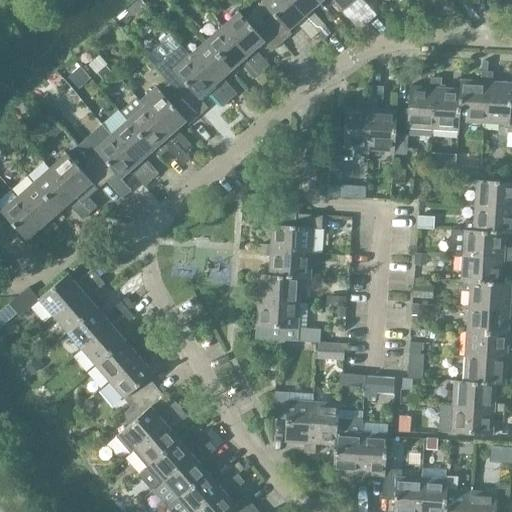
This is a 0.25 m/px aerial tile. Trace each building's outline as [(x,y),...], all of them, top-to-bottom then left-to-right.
[(290,0),(261,0),(252,8),(282,42),(292,34),(288,29),(297,21),(312,38),(318,32),(290,0)] [(290,0),(318,32),(326,25),(311,8),(319,1),(318,0),(290,0)] [(347,0),(318,0),(319,1),(320,0),(336,0),(344,9),(351,4),(347,0)] [(239,10),(222,25),(261,71),(269,64),(255,48),(263,40),(272,51),(282,42),(252,8),(244,15),(239,10)] [(411,8),(404,14),(405,16),(412,23),(419,17),(418,15),(411,8)] [(222,25),(205,40),(231,69),(241,61),(255,77),(261,71),(222,25)] [(205,40),(189,54),(229,99),(237,93),(222,77),(231,69),(205,40)] [(190,88),(181,96),(198,116),(208,107),(199,97),(208,89),(222,106),(229,99),(189,54),(173,68),(190,88)] [(103,81),(111,74),(104,65),(96,73),(103,81)] [(461,79),(460,89),(462,89),(460,121),(484,122),(486,81),(492,81),(493,70),(481,70),(480,80),(461,79)] [(430,76),(430,87),(435,87),(433,129),(459,131),(460,121),(462,89),(460,89),(441,88),(442,77),(430,76)] [(511,82),(492,81),(486,81),(484,122),(507,124),(507,132),(511,132),(511,105),(510,105),(511,82)] [(365,98),(365,109),(371,109),(368,150),(394,152),(395,134),(394,134),(396,111),(395,111),(376,110),(377,99),(383,99),(384,87),(384,85),(372,85),(371,99),(365,98)] [(157,86),(140,102),(143,105),(183,152),(184,151),(192,144),(178,128),(186,120),(189,124),(198,116),(181,96),(172,103),(161,90),(157,86)] [(410,86),(408,109),(410,109),(408,127),(433,129),(435,87),(430,87),(410,86)] [(143,105),(127,119),(153,149),(160,157),(167,151),(172,151),(185,167),(191,161),(183,152),(143,105)] [(50,119),(61,120),(61,108),(50,108),(50,119)] [(331,129),(330,156),(344,157),(353,158),(353,149),(368,150),(371,109),(365,109),(345,108),(343,130),(331,129)] [(395,134),(408,135),(408,127),(410,109),(408,109),(395,108),(395,111),(396,111),(394,134),(395,134)] [(61,131),(50,119),(45,114),(38,121),(54,138),(61,131)] [(127,119),(111,134),(151,180),(159,173),(144,156),(153,149),(127,119)] [(98,153),(89,161),(107,181),(116,173),(120,177),(130,168),(145,185),(151,180),(111,134),(94,148),(98,153)] [(67,152),(49,168),(90,213),(98,207),(89,196),(107,181),(89,161),(80,168),(67,152)] [(432,153),(430,169),(431,169),(456,171),(457,155),(432,153)] [(464,161),(463,170),(481,172),(481,162),(464,161)] [(49,168),(33,182),(58,210),(68,202),(83,219),(90,213),(49,168)] [(511,182),(478,180),(476,206),(511,207),(511,182)] [(33,182),(16,196),(57,242),(64,235),(49,218),(58,210),(33,182)] [(328,185),(327,197),(339,198),(340,185),(328,185)] [(57,242),(16,196),(0,210),(25,239),(35,230),(50,248),(57,242)] [(466,221),(466,230),(506,233),(506,234),(511,234),(511,207),(476,206),(475,221),(466,221)] [(273,226),(272,244),(271,251),(312,254),(314,229),(323,230),(323,216),(273,213),(272,226),(273,226)] [(418,215),(417,227),(433,228),(434,216),(418,215)] [(511,265),(511,248),(505,249),(506,234),(506,233),(466,230),(451,230),(450,255),(464,256),(504,259),(504,265),(511,265)] [(271,257),(270,274),(301,276),(301,278),(310,279),(312,254),(271,251),(272,244),(261,244),(261,256),(271,257)] [(427,254),(415,253),(415,265),(426,265),(427,254)] [(462,282),(472,283),(503,285),(503,283),(504,265),(504,259),(464,256),(462,282)] [(39,300),(53,316),(99,276),(93,269),(76,284),(68,274),(39,300)] [(248,305),(258,306),(259,300),(300,302),(301,278),(301,276),(270,274),(260,273),(259,294),(249,294),(248,305)] [(53,316),(68,333),(97,307),(89,298),(106,283),(99,276),(53,316)] [(472,283),(470,307),(510,309),(509,315),(511,315),(511,303),(510,303),(511,284),(503,283),(503,285),(472,283)] [(18,297),(9,305),(19,317),(39,300),(34,294),(29,288),(18,297)] [(434,289),(414,288),(413,300),(433,301),(434,289)] [(330,295),(329,304),(333,305),(345,305),(348,306),(348,296),(330,295)] [(126,298),(121,302),(127,308),(132,304),(126,298)] [(257,326),(256,339),(279,340),(280,340),(306,342),(320,342),(320,329),(307,328),(307,327),(298,327),(300,302),(259,300),(258,306),(257,326)] [(68,333),(82,349),(128,309),(127,308),(121,302),(105,316),(97,307),(68,333)] [(333,305),(332,315),(345,316),(345,305),(333,305)] [(470,307),(469,332),(508,334),(509,315),(510,309),(470,307)] [(82,349),(96,365),(125,340),(117,331),(134,316),(128,309),(82,349)] [(412,314),(411,328),(425,329),(426,315),(412,314)] [(154,331),(150,335),(155,341),(159,337),(154,331)] [(469,332),(467,356),(507,359),(507,353),(508,334),(469,332)] [(96,365),(110,382),(156,342),(155,341),(150,335),(133,349),(125,340),(96,365)] [(35,346),(32,338),(23,341),(26,349),(35,346)] [(410,341),(409,353),(420,353),(421,341),(410,341)] [(156,342),(110,382),(125,399),(132,408),(137,404),(157,387),(149,378),(154,373),(146,363),(162,349),(156,342)] [(319,358),(344,360),(345,344),(320,342),(319,358)] [(467,356),(465,381),(496,383),(496,385),(505,386),(507,365),(511,365),(511,353),(507,353),(507,359),(467,356)] [(39,358),(26,369),(32,376),(45,365),(39,358)] [(408,375),(407,376),(412,376),(424,376),(424,364),(408,363),(408,375)] [(353,373),(353,385),(365,386),(366,374),(353,373)] [(365,386),(365,397),(376,398),(376,393),(393,394),(394,376),(366,374),(365,386)] [(412,376),(407,376),(402,375),(401,386),(412,387),(412,376)] [(456,380),(454,407),(495,409),(495,403),(496,385),(496,383),(465,381),(456,380)] [(132,423),(116,436),(131,454),(133,452),(137,449),(182,408),(176,401),(160,416),(153,408),(154,407),(153,406),(165,396),(157,387),(137,404),(132,408),(125,415),(132,423)] [(285,440),(305,441),(311,442),(314,403),(289,401),(290,392),(276,391),(274,417),(286,418),(285,440)] [(189,402),(182,408),(189,415),(195,409),(189,402)] [(317,442),(335,444),(336,432),(337,432),(339,404),(314,403),(311,442),(305,441),(304,452),(316,453),(317,442)] [(440,406),(439,431),(493,435),(494,421),(504,422),(504,416),(505,410),(505,404),(495,403),(495,409),(454,407),(440,406)] [(137,449),(133,452),(147,468),(150,465),(180,439),(172,430),(189,415),(182,408),(137,449)] [(399,431),(411,432),(412,417),(400,416),(399,431)] [(335,444),(333,472),(353,473),(359,473),(362,434),(362,420),(338,418),(337,432),(336,432),(335,444)] [(213,429),(206,435),(211,441),(217,435),(219,434),(213,428),(213,429)] [(150,465),(147,468),(161,485),(165,481),(211,441),(206,435),(205,434),(188,449),(180,439),(150,465)] [(217,435),(211,441),(217,448),(222,443),(225,441),(219,434),(217,435)] [(365,474),(384,475),(384,468),(386,468),(388,435),(362,434),(359,473),(353,473),(352,483),(365,484),(365,474)] [(437,440),(427,439),(426,449),(437,450),(437,440)] [(165,481),(178,498),(208,472),(200,463),(217,448),(211,441),(165,481)] [(237,463),(233,466),(239,474),(243,470),(245,468),(239,461),(237,463)] [(178,498),(190,511),(194,511),(239,474),(233,466),(216,481),(208,472),(178,498)] [(394,511),(420,511),(423,479),(398,477),(399,469),(386,468),(384,468),(384,475),(383,494),(396,495),(394,511)] [(239,474),(194,511),(247,511),(254,506),(246,496),(237,503),(236,502),(235,503),(228,495),(245,481),(239,474)] [(470,511),(472,492),(457,491),(458,477),(448,476),(448,480),(447,490),(445,511),(470,511)] [(445,511),(447,490),(448,480),(423,479),(420,511),(445,511)] [(472,492),(470,511),(496,511),(501,511),(509,511),(511,486),(497,485),(496,489),(486,489),(486,492),(472,492)]
